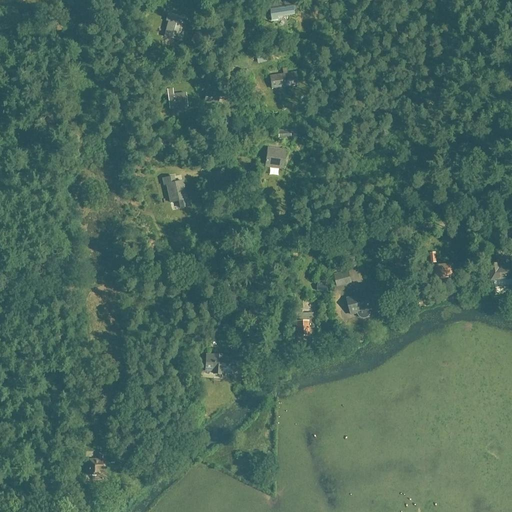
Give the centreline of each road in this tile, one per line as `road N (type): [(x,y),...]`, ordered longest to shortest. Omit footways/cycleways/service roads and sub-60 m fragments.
road 1 (track): [(216,260),(368,228),(431,228),(481,217)]
road 2 (track): [(0,298),(144,264),(216,260)]
road 3 (track): [(511,68),(487,216)]
